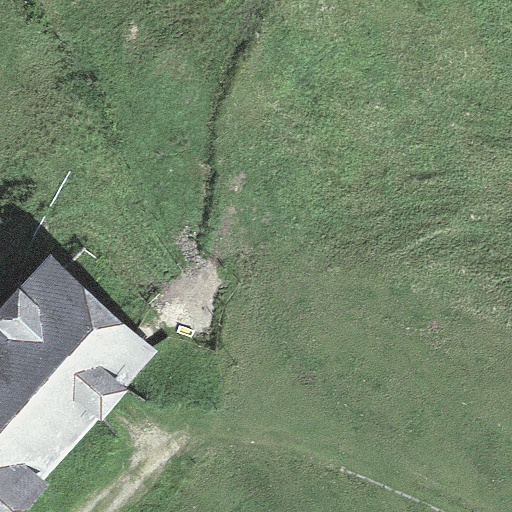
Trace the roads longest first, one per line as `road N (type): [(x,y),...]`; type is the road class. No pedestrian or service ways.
road 1 (track): [(456,511),(351,462),(223,417)]
road 2 (track): [(223,417),(176,435),(90,511)]
